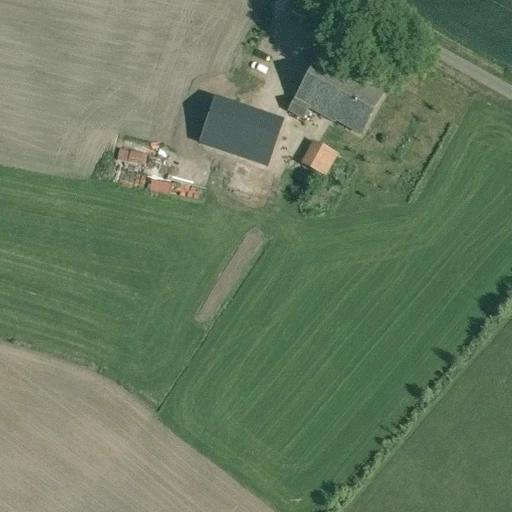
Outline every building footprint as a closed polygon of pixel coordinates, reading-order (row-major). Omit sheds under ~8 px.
[(262,47),(250,70),(271,81),(282,58),(262,47)] [(360,134),(381,95),(354,80),(355,79),(317,58),(288,112),(301,119),(308,106),(335,121),(335,120),(360,134)] [(277,158),(288,122),(251,109),(239,146),(226,186),(263,199),(277,158)] [(335,156),(314,144),(303,164),(323,176),(335,156)] [(129,169),(141,169),(142,152),(129,152),(129,169)]
